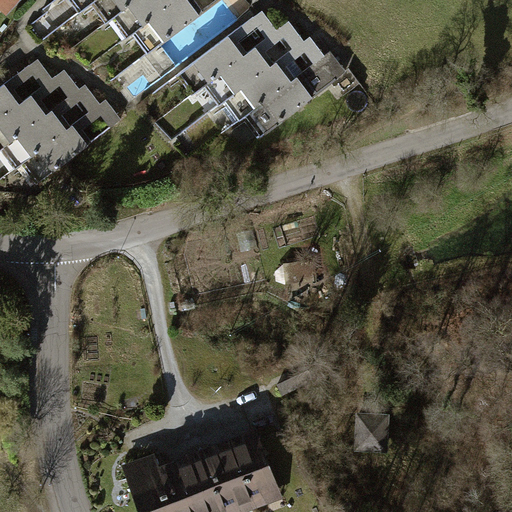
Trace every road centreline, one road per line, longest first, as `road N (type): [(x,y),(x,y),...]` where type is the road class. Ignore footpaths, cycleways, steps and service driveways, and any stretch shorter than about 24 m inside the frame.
road 1 (unclassified): [(55,248),(140,233),(511,109)]
road 2 (track): [(346,166),(411,447)]
road 3 (residential): [(75,511),(56,416),(55,248)]
